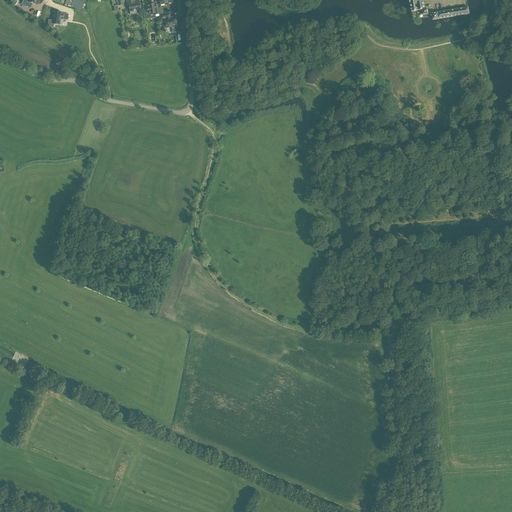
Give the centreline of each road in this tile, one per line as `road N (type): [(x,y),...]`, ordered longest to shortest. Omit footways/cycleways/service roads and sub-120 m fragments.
road 1 (tertiary): [(373,511),(399,445),(393,328),(410,316),(511,302)]
road 2 (unclassified): [(185,41),(191,102),(178,112),(103,99),(81,83),(45,79),(0,56)]
